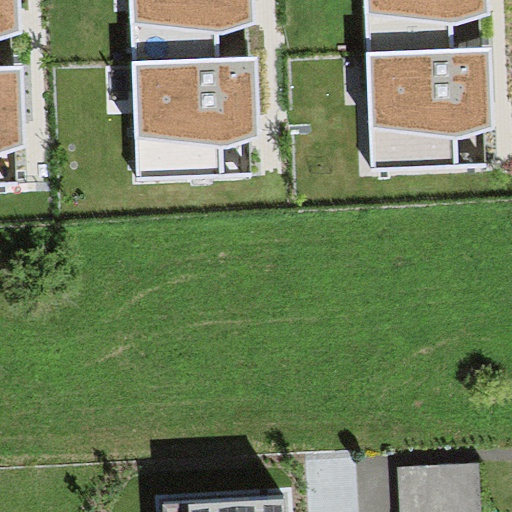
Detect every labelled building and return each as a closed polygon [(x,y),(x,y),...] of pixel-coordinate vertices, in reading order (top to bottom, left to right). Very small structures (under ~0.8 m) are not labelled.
[(26,0),(0,0),(0,46),(28,46),(26,0)] [(267,0),(127,0),(132,58),(225,51),(224,32),(269,29),(267,0)] [(494,0),(366,0),(368,49),(461,46),(460,26),(496,25),(494,0)] [(461,46),(368,49),(373,178),(464,174),(463,158),(501,156),(497,44),(461,46)] [(225,51),(132,58),(140,179),(232,173),(231,157),(278,154),(272,48),(225,51)] [(0,66),(0,171),(33,171),(30,65),(0,66)] [(478,511),(476,462),(396,467),(398,511),(478,511)] [(169,503),(168,511),(290,511),(290,498),(169,503)]
